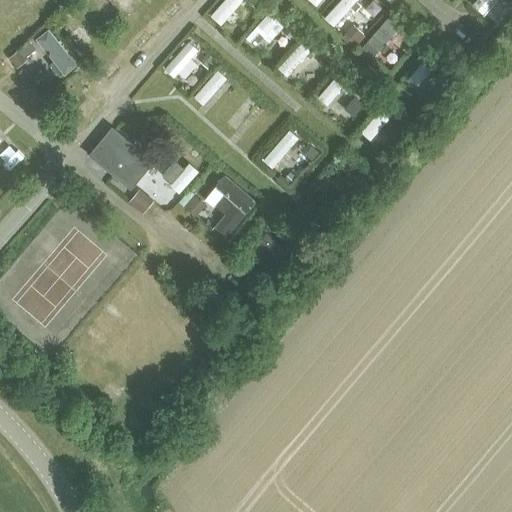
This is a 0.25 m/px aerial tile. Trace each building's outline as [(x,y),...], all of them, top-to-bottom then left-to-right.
[(22,0),(5,0),(14,12),(25,4),(22,0)] [(224,24),(241,0),(222,0),(212,15),(224,24)] [(335,24),(357,0),(338,0),(325,14),(335,24)] [(494,19),(509,0),(474,0),(473,2),(494,19)] [(287,22),(272,8),(246,35),(262,49),(287,22)] [(362,44),(381,61),(409,32),(390,15),(362,44)] [(353,26),(346,34),(354,42),(361,33),(353,26)] [(34,39),(61,74),(78,62),(50,27),(34,39)] [(289,75),(317,46),(306,36),(279,65),(289,75)] [(190,39),(165,66),(174,74),(199,47),(190,39)] [(17,51),(9,58),(17,67),(25,60),(17,51)] [(428,52),(410,77),(420,84),(438,59),(428,52)] [(207,53),(202,59),(211,67),(216,61),(207,53)] [(209,107),(234,81),(220,67),(195,93),(209,107)] [(331,103),(348,78),(338,71),(321,96),(331,103)] [(228,124),(244,135),(264,105),(247,94),(228,124)] [(388,101),(362,128),(371,137),(397,109),(388,101)] [(264,157),(273,165),(300,135),(291,127),(264,157)] [(92,154),(130,186),(151,161),(113,129),(92,154)] [(308,144),(303,150),(313,157),(318,151),(308,144)] [(346,152),(316,183),(338,204),(368,172),(346,152)] [(178,154),(162,173),(181,190),(197,171),(178,154)] [(225,210),(215,226),(230,236),(257,195),(224,172),(207,198),(225,210)] [(140,190),(130,202),(142,212),(152,200),(140,190)] [(194,197),(186,206),(195,214),(203,205),(194,197)] [(272,269),(291,250),(271,231),(252,250),(272,269)]
